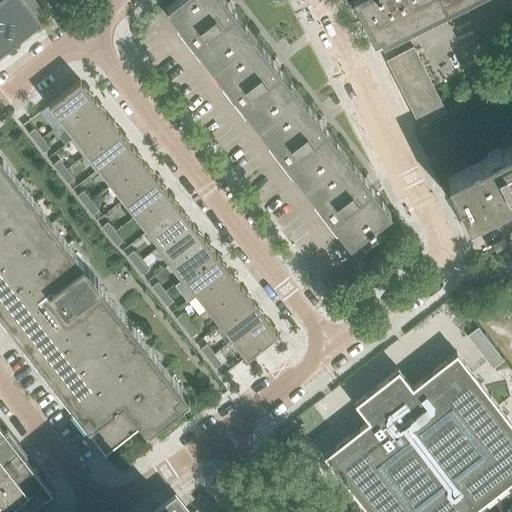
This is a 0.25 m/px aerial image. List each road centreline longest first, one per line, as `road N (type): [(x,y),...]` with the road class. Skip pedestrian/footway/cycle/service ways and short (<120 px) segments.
road 1 (residential): [(334,354),(87,28)]
road 2 (residential): [(437,273),(436,232),(315,0)]
road 3 (residential): [(98,511),(0,383)]
road 4 (residential): [(334,354),(223,434)]
road 5 (residential): [(223,434),(112,511)]
road 6 (residential): [(437,273),(334,354)]
